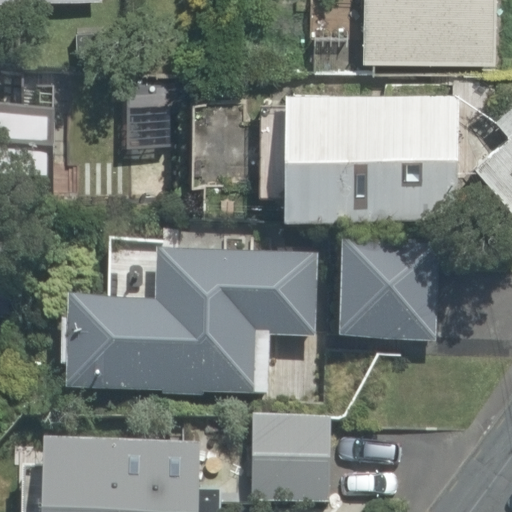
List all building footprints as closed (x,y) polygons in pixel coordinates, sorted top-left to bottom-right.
[(0,0),(0,1),(1,1),(0,25),(0,28),(39,30),(39,3),(119,5),(118,0),(0,0)] [(363,0),(362,56),(496,59),(497,0),(363,0)] [(464,86),(292,80),(287,207),(459,213),(464,86)] [(511,135),(479,162),(511,203),(511,99),(495,112),(511,133),(511,135)] [(435,251),(342,249),(340,344),(433,347),(435,251)] [(311,259),(108,251),(106,304),(70,302),(66,393),(249,401),(322,404),(325,328),(309,327),(311,259)] [(322,404),(249,401),(245,503),(334,506),(338,404),(322,404)] [(51,463),(21,462),(20,511),(208,511),(210,443),(51,439),(51,463)]
